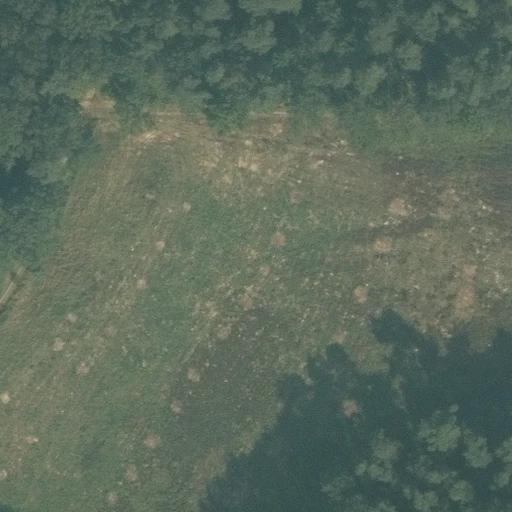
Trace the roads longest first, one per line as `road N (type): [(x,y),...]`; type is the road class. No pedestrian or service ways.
road 1 (track): [(511,84),(91,84)]
road 2 (track): [(130,0),(0,263)]
